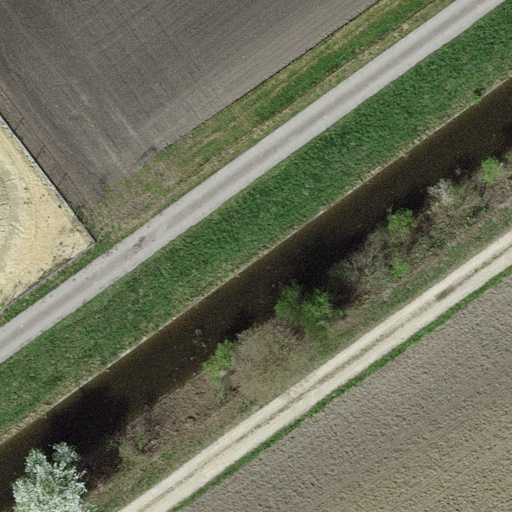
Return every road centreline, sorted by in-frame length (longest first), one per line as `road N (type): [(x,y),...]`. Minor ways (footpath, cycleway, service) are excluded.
road 1 (track): [(460,0),(0,340)]
road 2 (track): [(136,511),(511,227)]
